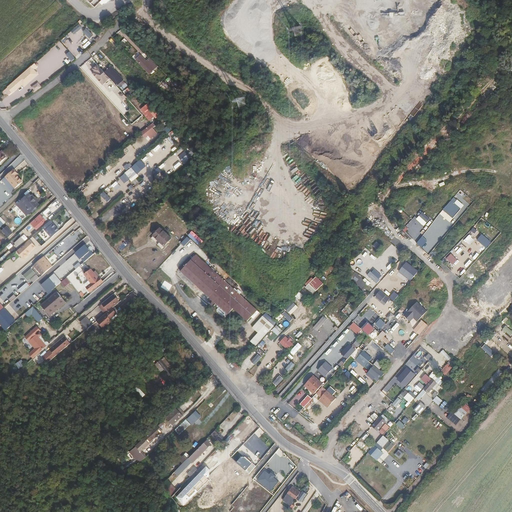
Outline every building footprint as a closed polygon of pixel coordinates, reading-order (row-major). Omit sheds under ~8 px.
[(334,0),(330,6),(336,11),(340,6),(334,0)] [(90,38),(94,35),(87,27),(83,31),(90,38)] [(61,41),(57,44),(66,54),(69,51),(61,41)] [(70,52),(66,55),(72,61),(75,58),(70,52)] [(155,70),(142,57),(137,61),(150,75),(155,70)] [(9,98),(39,73),(35,69),(38,67),(35,63),(3,90),(9,98)] [(104,72),(106,75),(117,86),(118,85),(121,88),(123,85),(121,83),(124,80),(111,66),(104,72)] [(106,75),(104,72),(103,70),(101,72),(99,69),(92,75),(99,82),(105,77),(105,76),(106,75)] [(35,92),(42,87),(39,82),(31,87),(35,92)] [(147,121),(156,118),(150,104),(141,107),(147,121)] [(148,136),(151,139),(158,133),(153,128),(156,126),(153,122),(140,132),(145,138),(148,136)] [(166,126),(162,130),(165,135),(170,131),(166,126)] [(131,145),(125,149),(129,156),(136,151),(131,145)] [(189,156),(183,151),(177,157),(183,162),(189,156)] [(148,154),(142,159),(147,165),(153,160),(148,154)] [(23,157),(10,162),(12,169),(16,168),(17,171),(26,167),(23,157)] [(146,167),(139,160),(118,178),(123,185),(129,181),(132,183),(140,177),(137,174),(146,167)] [(178,162),(171,167),(174,170),(180,165),(178,162)] [(163,168),(165,169),(167,166),(162,163),(155,172),(159,174),(163,168)] [(17,190),(24,183),(18,176),(19,175),(15,170),(6,178),(17,190)] [(119,188),(112,193),(116,199),(123,193),(119,188)] [(104,191),(100,195),(107,202),(111,199),(104,191)] [(42,205),(32,194),(18,206),(28,217),(42,205)] [(464,205),(455,196),(440,210),(453,220),(464,205)] [(244,218),(251,224),(256,219),(249,212),(244,218)] [(430,219),(421,212),(415,219),(423,227),(430,219)] [(42,214),(32,223),(38,229),(47,221),(44,217),(42,214)] [(52,220),(43,228),(53,238),(61,231),(52,220)] [(242,222),(238,227),(242,231),(246,225),(242,222)] [(440,235),(444,238),(451,229),(446,226),(440,235)] [(9,238),(14,233),(8,227),(3,231),(9,238)] [(172,238),(161,228),(152,239),(163,249),(172,238)] [(482,234),(477,240),(486,248),(491,242),(482,234)] [(472,245),(475,239),(469,235),(466,241),(472,245)] [(28,242),(23,236),(15,244),(16,246),(15,247),(18,251),(28,242)] [(416,242),(422,248),(428,241),(422,236),(416,242)] [(377,241),(373,245),(378,251),(383,247),(377,241)] [(48,254),(57,247),(56,246),(47,253),(48,254)] [(482,246),(476,252),(479,255),(485,249),(482,246)] [(62,253),(57,247),(48,254),(53,261),(62,253)] [(55,263),(64,256),(62,253),(53,261),(55,263)] [(257,310),(197,254),(183,272),(229,314),(234,310),(248,322),(257,310)] [(451,254),(446,258),(452,264),(457,260),(451,254)] [(44,256),(33,266),(42,275),(52,266),(44,256)] [(356,261),(353,266),(363,272),(366,267),(356,261)] [(418,271),(406,261),(397,272),(410,282),(418,271)] [(465,274),(470,268),(464,263),(459,269),(465,274)] [(31,268),(23,275),(28,281),(36,274),(31,268)] [(382,276),(372,268),(366,276),(376,284),(380,280),(382,276)] [(90,292),(104,281),(100,277),(98,278),(91,269),(85,274),(91,283),(86,287),(90,292)] [(49,277),(51,280),(43,287),(48,293),(61,282),(54,273),(49,277)] [(316,276),(313,279),(311,277),(304,285),(313,294),(324,283),(316,276)] [(390,298),(379,289),(373,297),(384,305),(390,298)] [(56,310),(67,301),(59,290),(47,300),(56,310)] [(395,291),(390,297),(394,301),(399,295),(395,291)] [(106,312),(115,305),(111,300),(102,307),(106,312)] [(292,301),(284,308),(291,315),(299,308),(292,301)] [(416,301),(402,314),(407,321),(412,317),(417,322),(421,318),(427,311),(416,301)] [(360,313),(367,320),(375,313),(368,305),(360,313)] [(29,318),(32,315),(39,322),(43,318),(33,306),(25,314),(29,318)] [(0,323),(6,331),(17,321),(5,307),(0,311),(0,323)] [(116,312),(113,307),(97,320),(103,328),(109,323),(107,320),(116,312)] [(257,333),(249,340),(256,347),(277,323),(265,312),(251,327),(257,333)] [(291,322),(294,318),(285,312),(282,315),(291,322)] [(275,318),(279,321),(284,316),(281,313),(275,318)] [(88,329),(93,324),(86,317),(81,322),(88,329)] [(421,318),(417,322),(411,331),(419,336),(428,325),(421,318)] [(380,319),(375,324),(381,329),(385,324),(380,319)] [(384,326),(390,332),(396,326),(390,320),(384,326)] [(361,330),(353,323),(349,328),(357,335),(361,330)] [(381,339),(377,335),(380,332),(368,323),(362,330),(378,342),(381,339)] [(278,336),(282,331),(277,325),(272,330),(278,336)] [(26,334),(38,350),(48,342),(35,326),(26,334)] [(381,340),(387,334),(383,331),(378,337),(381,340)] [(289,337),(287,338),(285,336),(279,342),(287,350),(293,344),(290,341),(292,339),(289,337)] [(336,346),(341,340),(339,338),(333,344),(336,346)] [(380,354),(383,350),(373,341),(370,345),(380,354)] [(47,360),(56,353),(48,342),(39,350),(47,360)] [(355,349),(347,343),(338,354),(346,359),(355,349)] [(394,350),(388,344),(384,347),(391,353),(394,350)] [(495,353),(485,344),(481,348),(491,357),(495,353)] [(372,357),(362,349),(353,360),(363,369),(372,357)] [(258,354),(251,361),(255,365),(261,357),(258,354)] [(292,354),(290,358),(298,364),(300,360),(292,354)] [(164,357),(161,360),(167,368),(170,366),(164,357)] [(389,367),(377,359),(365,374),(377,384),(389,367)] [(22,360),(15,364),(19,369),(25,365),(22,360)] [(155,365),(161,372),(164,370),(169,376),(172,373),(167,368),(161,360),(155,365)] [(333,368),(325,361),(316,370),(324,377),(333,368)] [(411,371),(405,367),(395,379),(405,387),(422,369),(418,365),(411,371)] [(428,374),(432,377),(436,372),(433,368),(428,374)] [(482,389),(488,394),(505,376),(498,370),(482,389)] [(323,384),(313,374),(303,386),(315,396),(323,384)] [(279,375),(272,383),(276,386),(283,379),(279,375)] [(421,386),(435,398),(443,388),(441,386),(444,381),(436,375),(432,381),(431,380),(432,379),(429,377),(421,386)] [(382,391),(386,394),(392,387),(388,383),(382,391)] [(190,397),(195,392),(190,387),(185,392),(190,397)] [(416,398),(420,401),(427,392),(424,389),(416,398)] [(336,398),(325,390),(317,401),(327,409),(336,398)] [(404,390),(399,396),(402,399),(407,393),(404,390)] [(409,393),(403,400),(408,405),(414,398),(409,393)] [(311,399),(307,395),(299,404),(303,408),(311,399)] [(439,406),(443,401),(437,396),(433,401),(439,406)] [(398,397),(392,404),(397,408),(403,401),(398,397)] [(422,402),(414,410),(420,415),(427,407),(422,402)] [(229,403),(223,410),(228,415),(234,409),(229,403)] [(461,420),(472,409),(465,403),(455,414),(461,420)] [(396,408),(394,411),(396,412),(391,420),(395,422),(401,411),(396,408)] [(169,416),(174,421),(181,414),(177,409),(169,416)] [(196,411),(187,419),(192,425),(201,417),(196,411)] [(181,414),(174,421),(175,422),(182,415),(181,414)] [(446,414),(440,420),(449,428),(454,422),(446,414)] [(165,419),(170,425),(174,421),(169,416),(165,419)] [(385,421),(380,417),(372,426),(377,431),(385,421)] [(159,434),(170,425),(165,419),(155,429),(158,433),(159,434)] [(210,422),(204,428),(209,434),(216,428),(210,422)] [(386,423),(379,432),(384,435),(390,427),(386,423)] [(119,426),(115,429),(121,437),(125,433),(119,426)] [(144,439),(147,443),(158,433),(155,429),(144,439)] [(398,433),(392,441),(395,443),(402,436),(398,433)] [(127,446),(121,438),(119,440),(125,447),(127,446)] [(147,445),(146,444),(143,440),(136,447),(135,447),(140,452),(147,445)] [(199,456),(208,447),(204,443),(195,452),(199,456)] [(384,454),(375,445),(368,452),(377,461),(384,454)] [(135,447),(130,452),(139,462),(145,458),(140,452),(135,447)] [(391,452),(395,456),(400,451),(396,447),(391,452)] [(399,460),(404,454),(400,451),(395,457),(399,460)] [(417,460),(416,461),(425,469),(429,464),(419,455),(416,459),(417,460)] [(275,475),(271,472),(269,474),(264,470),(256,480),(271,491),(278,481),(274,477),(275,475)] [(177,492),(166,481),(161,486),(165,490),(172,497),(177,492)] [(294,502),(299,496),(291,489),(286,496),(294,502)]
